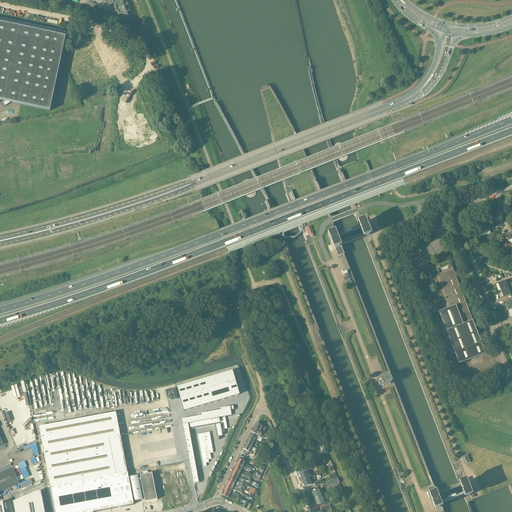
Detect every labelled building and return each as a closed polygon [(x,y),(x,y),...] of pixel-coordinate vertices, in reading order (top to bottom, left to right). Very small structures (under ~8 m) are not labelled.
[(0,100),(50,111),(66,37),(0,23),(0,100)] [(330,133),(331,134),(332,135),(333,135),(333,136),(334,136),(335,135),(336,135),(337,134),(337,133),(338,132),(338,131),(335,125),(335,124),(334,123),(333,123),(333,122),(332,122),(331,122),(330,122),(330,123),(329,123),(328,124),(328,125),(328,126),(328,127),(330,133)] [(290,140),(280,144),(284,153),(294,150),(290,140)] [(335,145),(335,146),(335,148),(338,156),(340,158),(341,159),(341,160),(344,160),(345,159),(347,159),(348,157),(348,156),(348,155),(348,153),(345,144),(343,142),(342,142),(341,141),(339,141),(338,141),(337,142),(335,144),(335,145)] [(238,169),(239,170),(240,171),(241,171),(242,172),(243,171),(244,171),(245,170),(245,169),(246,168),(246,167),(243,161),(243,160),(242,159),(241,159),(241,158),(240,158),(239,158),(238,158),(238,159),(237,159),(236,160),(236,161),(236,162),(236,163),(238,169)] [(289,169),(290,171),(291,174),(293,175),(296,175),(298,174),(300,173),(302,171),(302,168),(301,166),(300,164),(298,163),(295,162),(293,163),(291,164),(289,167),(289,169)] [(243,181),(243,182),(243,185),(246,193),(248,195),(249,196),(250,196),(251,196),(252,196),(254,196),(255,195),(256,193),(256,192),(256,191),(256,189),(253,181),(252,180),(251,179),(250,178),(249,178),(247,178),(246,178),(245,179),(244,179),(243,180),(243,181)] [(307,227),(304,228),(306,235),(308,235),(309,237),(310,237),(311,237),(312,236),(308,226),(308,227),(307,227)] [(478,239),(480,244),(492,240),(491,235),(478,239)] [(508,256),(511,254),(511,243),(507,246),(506,243),(500,245),(501,248),(504,255),(507,254),(508,256)] [(438,270),(429,273),(440,301),(436,303),(459,364),(486,354),(451,265),(442,269),(443,273),(440,275),(438,270)] [(501,291),(511,286),(511,282),(507,285),(505,281),(498,284),(501,291)] [(511,289),(511,286),(501,291),(503,297),(511,295),(509,290),(511,289)] [(233,371),(226,373),(229,385),(236,383),(233,371)] [(226,373),(219,375),(222,387),(229,385),(226,373)] [(219,375),(212,377),(215,389),(222,387),(219,375)] [(392,381),(390,377),(388,377),(387,376),(380,379),(381,380),(378,381),(380,386),(383,385),(383,387),(391,384),(390,382),(392,381)] [(212,377),(205,379),(209,391),(215,389),(212,377)] [(205,379),(198,382),(202,393),(209,391),(205,379)] [(198,382),(191,384),(195,395),(202,393),(198,382)] [(236,383),(229,385),(233,397),(240,395),(236,383)] [(191,384),(184,386),(188,397),(195,395),(191,384)] [(229,385),(222,387),(226,399),(233,397),(229,385)] [(184,386),(177,388),(181,399),(188,397),(184,386)] [(222,387),(215,389),(219,401),(226,399),(222,387)] [(175,389),(166,390),(167,398),(170,397),(171,400),(177,399),(175,389)] [(215,389),(209,391),(212,403),(219,401),(215,389)] [(209,391),(202,393),(205,405),(212,403),(209,391)] [(202,393),(195,395),(198,407),(205,405),(202,393)] [(195,395),(188,397),(191,409),(198,407),(195,395)] [(188,397),(181,399),(184,411),(191,409),(188,397)] [(116,412),(39,426),(55,511),(91,511),(134,504),(133,498),(135,498),(136,501),(143,500),(142,496),(144,496),(146,502),(158,500),(153,473),(141,475),(141,476),(139,477),(138,476),(131,477),(131,478),(129,478),(116,412)] [(225,417),(183,425),(193,483),(200,482),(191,430),(214,425),(217,437),(222,436),(222,433),(225,432),(224,429),(227,429),(225,417)] [(256,423),(254,427),(265,433),(266,428),(263,427),(263,426),(256,423)] [(254,427),(252,432),(258,435),(265,439),(266,437),(269,438),(270,436),(264,433),(265,433),(254,427)] [(251,433),(248,438),(255,441),(256,439),(258,440),(261,442),(262,439),(257,436),(251,433)] [(321,452),(322,451),(323,454),(328,452),(327,449),(326,450),(321,436),(316,438),(321,452)] [(248,438),(246,443),(252,446),(253,445),(255,445),(254,446),(258,447),(259,444),(256,443),(254,442),(255,441),(248,438)] [(246,443),(243,449),(245,450),(249,452),(250,450),(255,452),(257,450),(257,449),(252,447),(252,446),(246,443)] [(239,458),(237,463),(249,469),(251,469),(251,467),(244,464),(245,464),(246,462),(239,458)] [(237,463),(235,467),(242,470),(242,468),(246,470),(248,471),(249,469),(237,463)] [(0,497),(1,497),(0,495),(0,491),(19,484),(18,481),(13,468),(12,468),(10,464),(0,468),(0,472),(0,473),(0,497)] [(164,478),(169,477),(167,467),(154,470),(159,493),(172,490),(171,484),(166,485),(164,478)] [(235,467),(233,472),(247,478),(247,476),(240,473),(241,473),(242,470),(235,467)] [(233,472),(230,476),(237,479),(237,480),(240,481),(241,479),(245,481),(246,478),(247,478),(233,472)] [(300,474),(302,481),(314,476),(309,478),(307,472),(300,474)] [(310,481),(316,479),(314,476),(302,481),(305,487),(312,485),(310,481)] [(243,486),(239,484),(239,485),(236,483),(237,480),(230,477),(228,482),(242,488),(243,486)] [(339,483),(337,478),(326,482),(328,488),(339,483)] [(467,480),(459,483),(465,499),(471,497),(471,498),(474,497),(473,495),(472,495),(470,489),(469,488),(470,488),(467,480)] [(245,492),(241,490),(242,488),(228,482),(226,486),(244,495),(245,492)] [(226,486),(224,490),(239,497),(240,495),(238,494),(238,493),(232,491),(233,490),(244,495),(226,486)] [(222,494),(229,498),(237,501),(239,497),(224,490),(222,494)] [(312,493),(315,499),(321,496),(319,490),(312,493)] [(38,492),(13,502),(15,511),(44,511),(41,491),(38,492)] [(433,511),(439,511),(444,510),(441,504),(437,493),(428,497),(433,511)] [(317,506),(324,503),(324,502),(326,501),(324,495),(321,496),(315,499),(317,506)]
